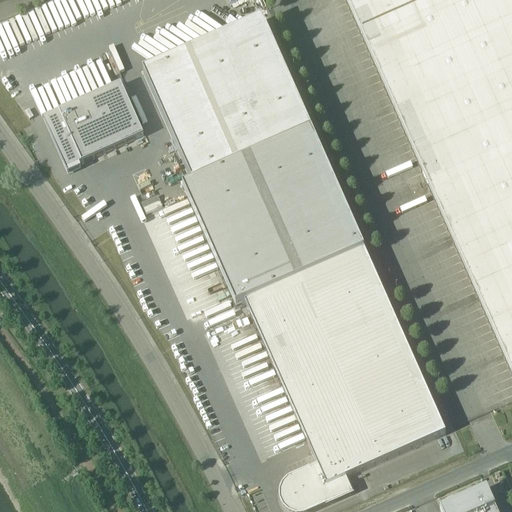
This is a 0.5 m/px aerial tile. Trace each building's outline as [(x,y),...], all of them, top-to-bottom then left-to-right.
[(511,0),(345,0),(511,375),(511,0)] [(263,23),(143,76),(192,186),(183,190),(236,310),(246,306),(317,467),(291,478),(288,480),(285,483),(282,486),(281,489),(280,493),(279,497),(279,500),(280,504),(282,507),(284,510),(285,511),(315,511),(356,494),(355,494),(353,495),(346,481),(446,437),(365,253),(312,133),(263,23)] [(121,86),(43,121),(66,173),(80,167),(144,138),(121,86)] [(38,119),(71,104),(68,98),(35,113),(38,119)] [(158,197),(141,205),(146,216),(163,208),(158,197)] [(257,407),(278,399),(261,355),(256,357),(253,351),(244,355),(243,353),(236,355),(257,407)] [(496,511),(487,490),(440,510),(440,511),(496,511)]
